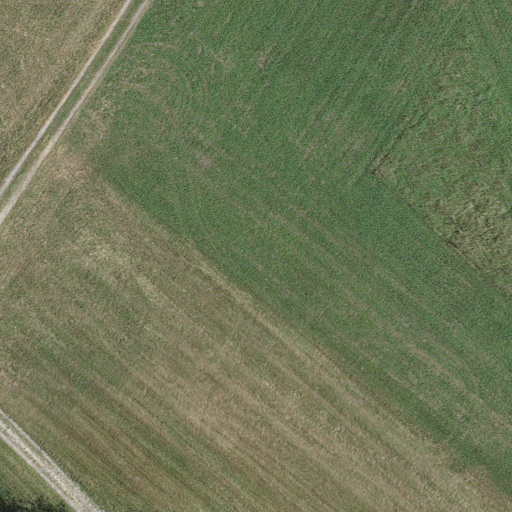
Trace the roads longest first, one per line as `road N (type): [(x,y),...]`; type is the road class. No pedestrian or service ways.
road 1 (track): [(143,0),(85,94),(0,204)]
road 2 (track): [(0,430),(90,511)]
